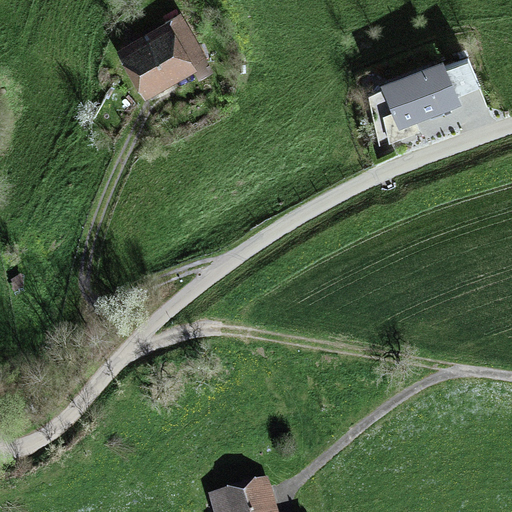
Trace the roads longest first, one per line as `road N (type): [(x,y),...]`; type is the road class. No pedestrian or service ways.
road 1 (unclassified): [(0,457),(40,445),(211,276),(321,205),(511,129)]
road 2 (track): [(129,354),(205,330),(462,373)]
road 3 (track): [(151,120),(90,236),(74,356),(92,392)]
road 4 (residential): [(511,381),(462,373),(427,382),(287,494)]
